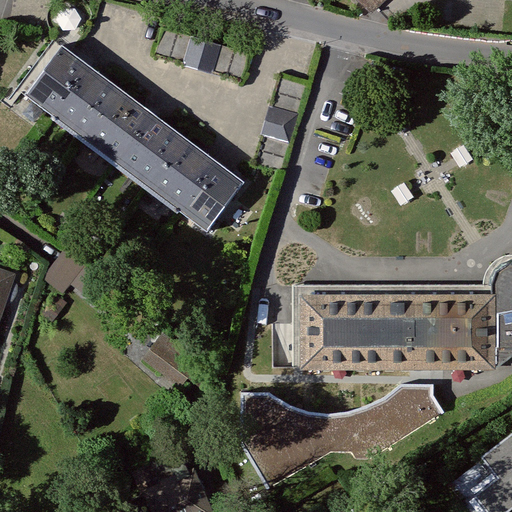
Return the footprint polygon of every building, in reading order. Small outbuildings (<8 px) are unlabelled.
[(26,97),(63,49),(72,55),(92,27),(94,16),(90,4),(84,0),(57,0),(50,5),(48,16),(48,27),(57,37),(8,101),(12,104),(21,94),(26,97)] [(391,0),(355,0),(373,17),(391,0)] [(192,37),(163,29),(155,59),(184,67),(192,37)] [(252,54),(222,46),(214,76),(244,84),(252,54)] [(72,55),(63,49),(26,97),(210,236),(246,186),(72,55)] [(307,87),(279,79),(271,107),(298,115),(307,87)] [(290,144),(262,136),(254,165),(281,173),(290,144)] [(85,267),(67,252),(45,281),(63,295),(72,284),(85,267)] [(482,295),(495,294),(495,277),(501,268),(509,263),(511,263),(511,255),(506,256),(494,262),(487,271),(483,284),(482,295)] [(495,277),(495,294),(496,351),(511,351),(511,263),(509,263),(501,268),(495,277)] [(100,279),(85,267),(72,284),(86,296),(100,279)] [(0,327),(17,277),(0,271),(0,327)] [(483,284),(293,285),(293,371),(496,368),(496,351),(495,294),(482,295),(483,284)] [(67,304),(57,296),(43,315),(53,323),(67,304)] [(203,364),(165,334),(144,360),(182,390),(203,364)] [(511,353),(511,351),(496,351),(496,368),(511,353)] [(430,412),(416,395),(403,406),(397,399),(384,410),(403,434),(430,412)] [(511,511),(511,436),(483,459),(499,479),(476,497),(487,511),(511,511)] [(211,511),(191,467),(184,470),(180,460),(167,466),(170,473),(157,479),(158,482),(140,490),(150,511),(211,511)] [(388,511),(372,490),(350,507),(353,511),(388,511)]
